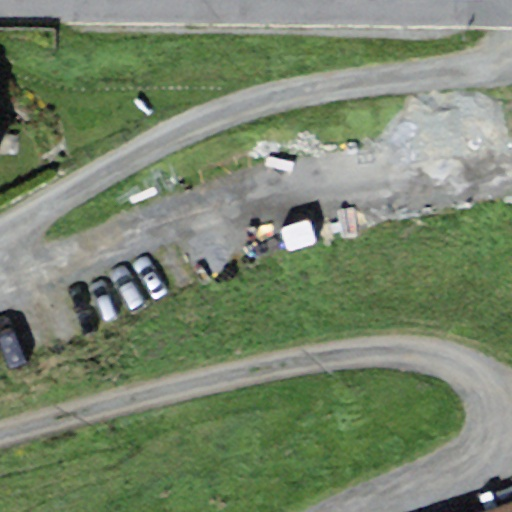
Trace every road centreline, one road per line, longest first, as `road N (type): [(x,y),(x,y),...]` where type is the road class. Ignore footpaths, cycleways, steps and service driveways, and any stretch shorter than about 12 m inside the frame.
road 1 (track): [(511,43),(488,56),(280,87),(215,109),(0,218)]
road 2 (track): [(0,436),(244,372),(370,354),(448,363),(511,417)]
road 3 (track): [(511,426),(346,511)]
